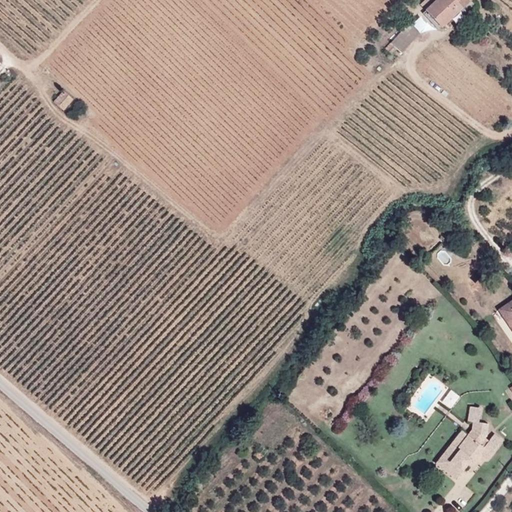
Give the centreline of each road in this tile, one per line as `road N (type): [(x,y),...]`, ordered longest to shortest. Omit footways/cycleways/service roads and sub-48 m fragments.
road 1 (residential): [(150,511),(0,384)]
road 2 (track): [(423,22),(427,38),(410,55),(416,79),(493,135),(511,130)]
road 3 (unknown): [(411,195),(450,194),(476,157),(511,133)]
